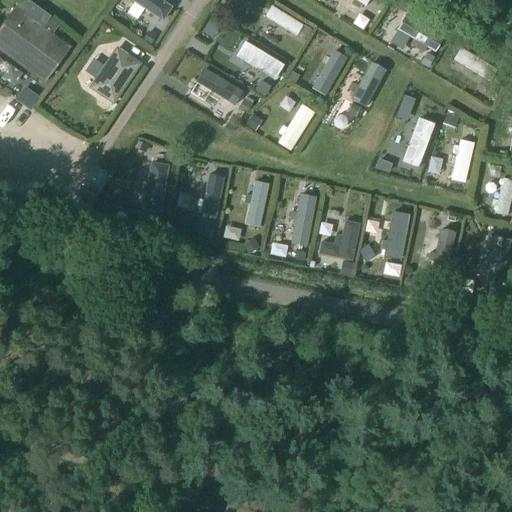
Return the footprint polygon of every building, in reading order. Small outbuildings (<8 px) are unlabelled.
[(24,0),(17,0),(0,24),(0,52),(42,83),(68,48),(50,35),(41,28),(46,20),(48,18),(24,0)] [(170,8),(158,0),(129,0),(161,21),(170,8)] [(357,9),(360,5),(363,7),(367,0),(350,0),(348,4),(357,9)] [(269,7),(263,17),(294,37),(297,33),(301,26),(269,7)] [(405,14),(395,29),(416,42),(414,46),(422,51),(425,47),(434,52),(443,38),(405,14)] [(305,38),(309,31),(301,26),(297,33),(305,38)] [(147,32),(142,39),(149,44),(154,37),(147,32)] [(115,45),(87,87),(113,104),(141,63),(115,45)] [(257,46),(250,57),(279,74),(285,63),(257,46)] [(495,71),(458,50),(452,61),(488,82),(495,71)] [(322,95),(344,58),(332,51),(310,88),(322,95)] [(426,53),(420,64),(426,68),(433,57),(426,53)] [(349,99),(363,107),(382,70),(368,63),(356,87),(351,84),(348,92),(352,94),(349,99)] [(202,70),(194,83),(232,106),(240,93),(202,70)] [(285,79),(293,84),(297,76),(290,72),(285,79)] [(244,114),(250,105),(241,100),(236,109),(244,114)] [(350,104),(346,112),(353,116),(357,108),(350,104)] [(300,105),(276,144),(288,152),(312,113),(300,105)] [(452,127),(456,119),(445,114),(441,123),(452,127)] [(243,125),(252,131),(258,121),(249,115),(243,125)] [(418,120),(401,163),(416,169),(433,125),(418,120)] [(146,145),(136,141),(134,147),(143,151),(146,145)] [(449,179),(462,182),(471,144),(458,141),(449,179)] [(378,160),(375,169),(386,173),(389,164),(378,160)] [(140,209),(157,212),(166,166),(148,163),(140,209)] [(207,174),(199,213),(213,216),(221,177),(207,174)] [(493,214),(505,217),(511,183),(511,181),(500,179),(493,214)] [(266,185),(252,182),(243,225),(256,228),(266,185)] [(298,195),(289,244),(303,247),(313,198),(298,195)] [(381,257),(399,261),(408,211),(390,208),(381,257)] [(335,259),(351,262),(358,221),(342,218),(335,259)] [(201,227),(199,237),(209,239),(211,229),(201,227)] [(452,233),(439,231),(430,272),(443,275),(452,233)] [(485,250),(483,258),(490,259),(485,282),(499,285),(509,238),(496,235),(492,252),(485,250)] [(241,245),(246,254),(256,248),(251,240),(241,245)] [(357,252),(363,262),(372,256),(366,247),(357,252)]
